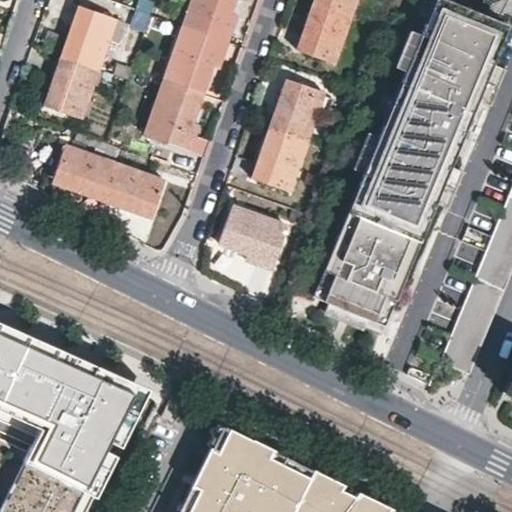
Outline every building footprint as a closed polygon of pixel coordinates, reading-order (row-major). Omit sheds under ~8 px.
[(232,13),(236,0),(194,0),(184,27),(226,42),(236,15),(232,13)] [(444,149),(453,127),(461,106),(472,111),(477,99),(492,63),(508,23),(451,0),(433,0),(420,33),(405,69),(378,135),(363,171),(312,294),(328,301),(340,306),(347,290),(362,297),(355,312),(360,315),(384,324),(409,262),(399,258),(408,235),(419,208),(430,212),(435,201),(436,198),(425,194),(438,163),(449,167),(450,165),(455,153),(444,149)] [(315,0),(315,2),(352,15),(357,0),(315,0)] [(511,0),(482,0),(478,10),(511,23),(511,0)] [(315,2),(302,37),(307,39),(302,52),(334,65),(352,15),(315,2)] [(78,6),(73,19),(78,20),(83,7),(78,6)] [(73,19),(60,57),(99,70),(117,18),(83,7),(78,20),(73,19)] [(202,96),(212,68),(217,69),(226,42),(184,27),(165,83),(202,96)] [(405,69),(420,33),(409,28),(395,65),(405,69)] [(297,50),(302,52),(307,39),(302,37),(297,50)] [(60,57),(48,92),(53,94),(48,108),(82,120),(99,70),(60,57)] [(502,67),(492,63),(477,99),(488,103),(502,67)] [(287,79),(283,92),(287,93),(291,80),(287,79)] [(283,92),(269,131),(307,144),(325,93),(291,80),(287,93),(283,92)] [(192,123),(202,96),(165,83),(146,138),(188,153),(198,125),(192,123)] [(43,106),(48,108),(53,94),(48,92),(43,106)] [(511,147),(511,120),(502,144),(511,147)] [(463,132),(453,127),(444,149),(455,153),(463,132)] [(269,131),(257,166),(262,168),(257,182),(290,193),(307,144),(269,131)] [(378,135),(367,131),(352,167),(363,171),(378,135)] [(68,189),(102,201),(115,165),(65,147),(54,179),(70,185),(68,189)] [(425,194),(436,198),(449,167),(438,163),(425,194)] [(102,201),(139,214),(141,209),(154,213),(164,182),(115,165),(102,201)] [(436,198),(435,201),(443,204),(458,168),(450,165),(449,167),(436,198)] [(252,180),(257,182),(262,168),(257,166),(252,180)] [(52,183),(68,189),(70,185),(54,179),(52,183)] [(511,263),(511,184),(440,359),(467,371),(511,263)] [(450,271),(472,280),(503,206),(480,197),(450,271)] [(272,269),(287,227),(231,207),(219,244),(246,254),(244,259),(272,269)] [(430,212),(419,208),(408,235),(419,240),(430,212)] [(152,219),(154,213),(141,209),(139,214),(152,219)] [(409,262),(419,240),(408,235),(399,258),(409,262)] [(355,312),(362,297),(347,290),(340,306),(348,309),(355,312)] [(27,434),(109,468),(149,375),(0,311),(0,393),(39,410),(27,434)] [(429,385),(440,359),(450,335),(427,325),(407,374),(429,385)] [(169,398),(161,415),(170,420),(179,403),(169,398)] [(221,423),(209,447),(216,450),(227,427),(221,423)] [(271,449),(227,427),(216,450),(209,447),(197,472),(204,475),(198,486),(190,504),(183,501),(180,499),(175,510),(178,511),(179,511),(386,511),(390,507),(357,491),(354,495),(350,500),(336,493),(340,488),(344,483),(312,468),(312,469),(309,476),(280,462),(268,456),(271,449)] [(0,511),(86,511),(109,468),(27,434),(0,494),(0,511)] [(284,455),(271,449),(268,456),(280,462),(284,455)] [(284,455),(280,462),(309,476),(312,469),(284,455)] [(197,472),(192,483),(198,486),(204,475),(197,472)] [(192,483),(183,501),(190,504),(198,486),(192,483)] [(354,495),(340,488),(336,493),(350,500),(354,495)]
